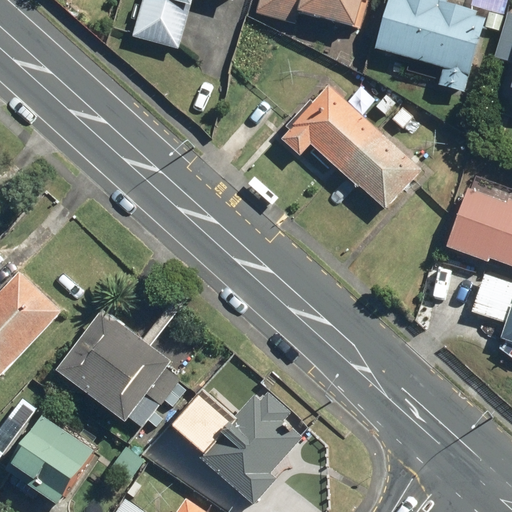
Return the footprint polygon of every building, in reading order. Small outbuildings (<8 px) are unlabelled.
[(145,0),(136,36),(181,47),(193,0),(225,0),(236,3),(236,0),(145,0)] [(262,0),(259,14),(297,24),(300,13),(363,30),(371,0),(262,0)] [(391,0),(377,50),(447,70),(442,87),(466,94),(488,19),(477,15),(478,11),(448,3),(448,0),(391,0)] [(507,0),(474,0),(473,5),(504,14),(507,0)] [(511,25),(509,25),(497,61),(511,65),(511,25)] [(425,172),(333,88),(284,142),(303,159),(314,146),(388,213),(425,172)] [(511,206),(469,191),(448,248),(491,264),(493,260),(511,266),(511,206)] [(0,298),(0,382),(3,385),(65,318),(20,276),(0,298)] [(511,285),(488,278),(476,318),(505,327),(501,340),(511,343),(511,285)] [(186,373),(103,314),(58,377),(141,436),(186,373)] [(231,425),(208,402),(177,433),(256,509),(282,483),(272,473),(303,440),(286,424),(295,415),(272,393),(262,403),(257,398),(231,425)] [(59,509),(97,448),(42,414),(4,474),(59,509)] [(153,457),(135,442),(111,471),(129,486),(153,457)] [(209,511),(190,498),(180,511),(140,511),(124,501),(116,511),(209,511)]
